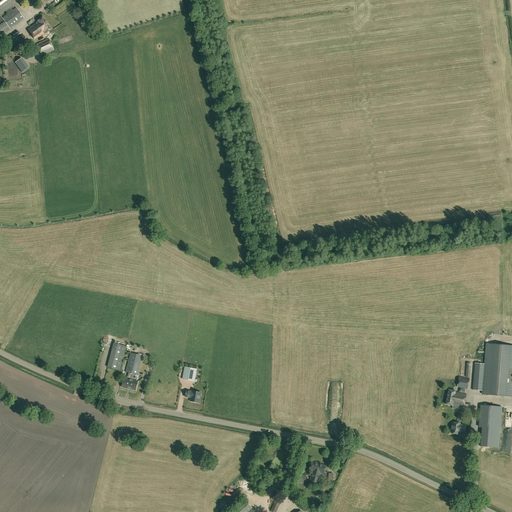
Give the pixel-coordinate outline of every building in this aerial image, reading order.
[(0,0),(0,36),(10,30),(9,29),(24,18),(16,8),(13,10),(11,7),(14,5),(10,0),(0,0)] [(38,21),(27,29),(34,39),(44,32),(45,34),(52,28),(43,16),(37,21),(38,21)] [(19,31),(6,40),(11,47),(23,38),(19,31)] [(41,56),(54,50),(49,38),(36,44),(41,56)] [(511,390),(511,345),(487,343),(483,394),(511,396),(511,390)] [(113,344),(107,367),(120,370),(126,347),(113,344)] [(136,390),(138,381),(133,380),(134,374),(138,375),(143,356),(131,353),(128,367),(126,367),(125,372),(129,373),(127,379),(124,378),(122,387),(136,390)] [(485,364),(475,363),(472,390),(483,391),(485,364)] [(194,381),(197,369),(185,367),(182,379),(194,381)] [(470,379),(459,377),(457,387),(468,390),(470,379)] [(190,401),(199,403),(201,392),(192,391),(192,392),(186,390),(185,397),(191,398),(190,401)] [(446,404),(452,406),(453,405),(464,407),(467,395),(455,392),(456,391),(449,390),(446,404)] [(502,407),(481,405),(478,446),(499,448),(502,407)] [(465,426),(460,425),(460,424),(453,422),(451,433),(458,434),(459,431),(464,432),(465,426)] [(324,474),(326,466),(319,464),(319,463),(311,461),(309,470),(312,471),(310,481),(318,483),(321,473),(324,474)] [(271,511),(273,511),(276,511),(280,503),(275,501),(271,511)]
